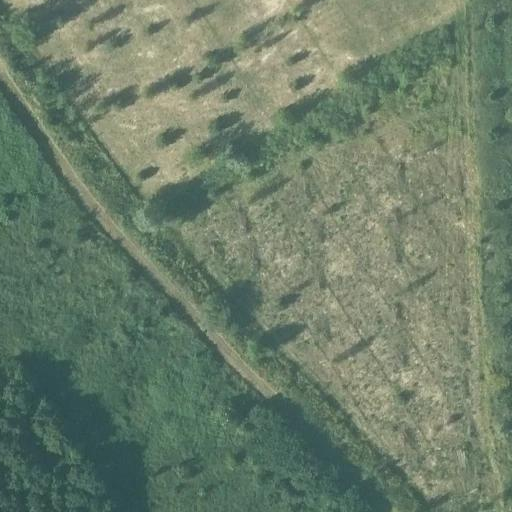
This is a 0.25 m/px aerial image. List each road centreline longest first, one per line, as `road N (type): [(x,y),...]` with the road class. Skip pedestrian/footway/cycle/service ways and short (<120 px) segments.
road 1 (track): [(0,71),(106,227),(385,511)]
road 2 (track): [(501,0),(511,270)]
